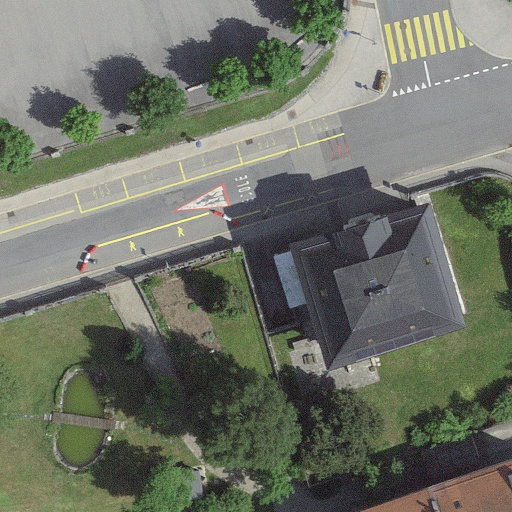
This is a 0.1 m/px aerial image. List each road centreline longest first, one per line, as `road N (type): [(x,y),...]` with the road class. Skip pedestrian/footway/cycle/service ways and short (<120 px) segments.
road 1 (residential): [(447,131),(0,269)]
road 2 (residential): [(415,0),(447,131)]
